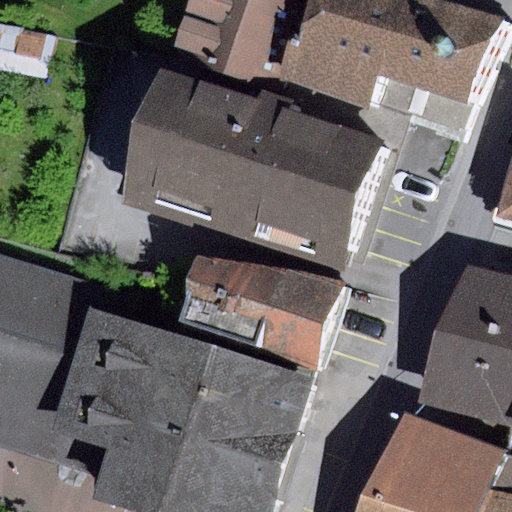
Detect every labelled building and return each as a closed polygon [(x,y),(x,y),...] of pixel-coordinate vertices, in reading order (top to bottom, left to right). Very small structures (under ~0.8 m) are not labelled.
[(302,41),(313,0),(195,0),(168,74),(175,76),(269,103),(277,78),(290,37),(302,41)] [(290,37),(277,78),(457,133),(503,19),(438,0),(313,0),(302,41),(290,37)] [(136,209),(359,274),(398,141),(269,103),(175,76),(136,209)] [(511,167),(497,217),(511,220),(511,167)] [(98,286),(0,257),(0,446),(49,461),(91,309),(98,286)] [(292,271),(198,261),(180,324),(316,369),(345,286),(292,271)] [(511,278),(463,266),(421,403),(443,411),(438,428),(506,457),(511,458),(511,278)] [(270,511),(313,375),(91,309),(49,461),(100,474),(92,500),(132,511),(270,511)] [(438,428),(402,414),(362,511),(511,511),(511,496),(489,493),(506,457),(438,428)]
